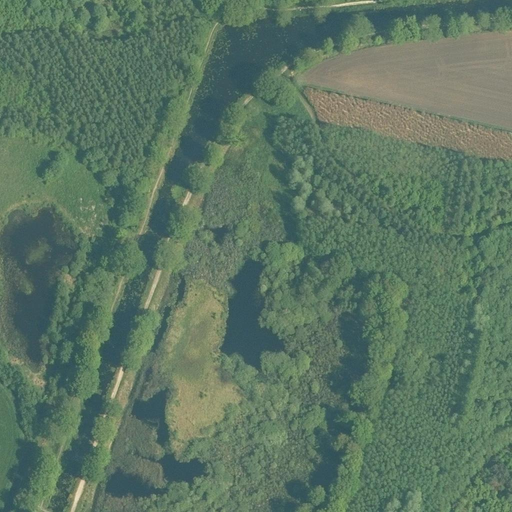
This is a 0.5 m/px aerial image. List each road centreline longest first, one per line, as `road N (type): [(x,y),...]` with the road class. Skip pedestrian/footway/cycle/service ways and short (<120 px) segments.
road 1 (track): [(511,18),(390,32),(314,52),(242,105),(194,180),(73,511)]
road 2 (track): [(253,9),(397,0)]
